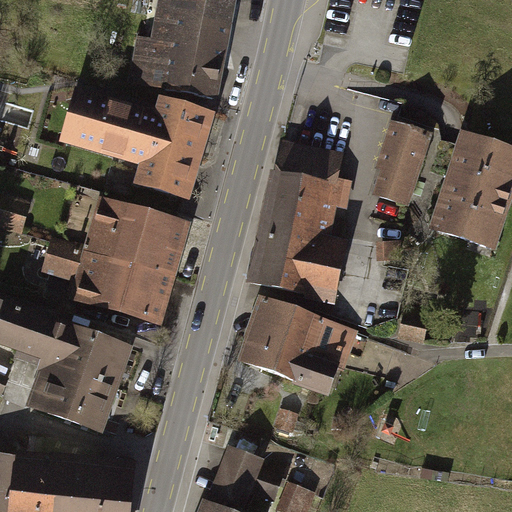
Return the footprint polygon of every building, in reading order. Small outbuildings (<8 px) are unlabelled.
[(161,0),(155,38),(139,36),(130,85),(222,101),(239,0),(161,0)] [(158,115),(79,92),(65,138),(146,163),(140,182),(186,196),(210,115),(163,101),(158,115)] [(436,134),(391,120),(369,193),(413,206),(436,134)] [(511,205),(511,145),(462,129),(429,227),(498,249),(511,205)] [(351,153),(279,139),(252,281),(341,298),(352,241),(335,238),(351,153)] [(40,202),(3,191),(0,200),(0,226),(31,235),(40,202)] [(192,224),(102,199),(89,247),(54,237),(44,275),(75,283),(70,300),(163,326),(192,224)] [(406,241),(383,239),(381,259),(405,261),(406,241)] [(360,333),(262,297),(239,361),(332,393),(340,368),(349,371),(360,333)] [(136,352),(7,306),(0,325),(0,347),(47,364),(31,409),(106,435),(136,352)] [(266,458),(231,447),(215,497),(250,509),(266,458)] [(134,511),(139,461),(0,448),(0,511),(134,511)] [(312,511),(320,493),(289,481),(278,511),(280,511),(312,511)]
